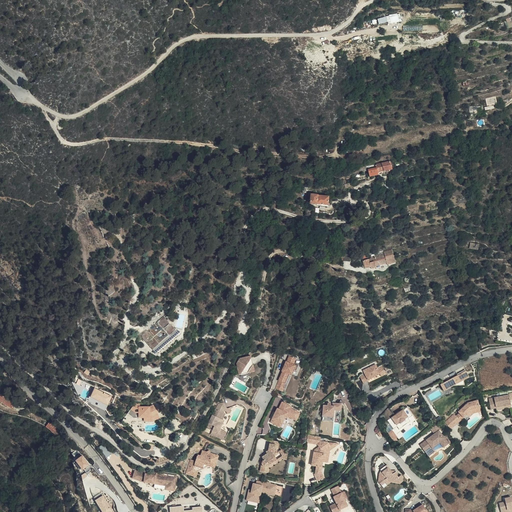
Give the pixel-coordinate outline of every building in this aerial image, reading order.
[(388,22),(388,23),(402,21),(401,13),(378,17),(379,24),(388,22)] [(487,105),(497,103),(496,96),(486,98),(487,105)] [(392,169),(390,162),(353,169),(353,173),(377,168),(378,172),(392,169)] [(328,206),(329,197),(312,195),(311,204),(328,206)] [(134,223),(135,215),(124,218),(126,226),(134,223)] [(387,264),(395,262),(392,250),(384,252),(384,251),(370,255),(371,259),(363,261),(365,269),(371,267),(371,269),(375,268),(375,266),(387,263),(387,264)] [(142,336),(154,349),(169,336),(171,337),(177,332),(164,317),(142,336)] [(169,336),(154,349),(155,351),(171,337),(169,336)] [(244,361),(240,366),(242,377),(251,376),(252,375),(257,367),(255,359),(244,361)] [(295,359),(292,365),(298,368),(299,365),(301,361),(295,359)] [(287,374),(279,391),(286,394),(288,390),(286,389),(288,386),(290,387),(294,377),(296,378),(299,373),(301,374),(304,367),(299,365),(298,368),(292,365),(291,365),(287,374)] [(375,366),(363,372),(365,375),(368,381),(380,375),(385,373),(382,367),(377,369),(375,366)] [(466,371),(460,374),(464,381),(469,378),(466,371)] [(460,374),(444,383),(446,387),(454,386),(464,386),(464,381),(460,374)] [(368,381),(365,375),(360,378),(363,384),(368,382),(368,381)] [(233,386),(235,388),(239,382),(247,387),(252,380),(251,376),(242,377),(238,378),(236,381),(233,386)] [(444,383),(440,385),(444,392),(453,387),(454,386),(446,387),(444,383)] [(90,397),(97,400),(95,404),(106,409),(113,395),(94,387),(90,397)] [(453,387),(444,392),(446,395),(454,390),(453,387)] [(493,398),(493,400),(509,397),(510,399),(511,398),(511,390),(510,391),(510,390),(501,392),(501,396),(493,398)] [(0,400),(13,409),(16,405),(0,394),(0,400)] [(493,400),(489,401),(491,409),(501,407),(500,406),(511,404),(510,399),(509,397),(493,400)] [(135,401),(128,411),(135,416),(141,416),(145,416),(154,416),(160,413),(155,404),(152,405),(140,405),(140,403),(137,403),(135,401)] [(458,411),(460,414),(464,418),(466,421),(470,418),(469,418),(467,415),(472,411),(480,409),(478,401),(468,403),(458,411)] [(332,407),(332,405),(332,404),(331,404),(331,403),(330,404),(329,404),(329,405),(329,407),(325,406),(324,422),(331,422),(331,418),(336,418),(337,411),(343,412),(344,405),(334,404),(334,407),(332,407)] [(285,404),(281,411),(289,415),(292,410),(293,408),(285,404)] [(221,410),(218,405),(207,428),(213,431),(211,435),(221,439),(225,432),(221,430),(225,421),(223,420),(221,419),(224,413),(226,408),(221,410)] [(394,417),(387,424),(390,426),(395,432),(409,421),(408,420),(412,416),(405,409),(402,412),(401,412),(394,417)] [(481,412),(480,409),(472,411),(467,415),(469,418),(474,414),(481,412)] [(292,410),(289,415),(281,411),(280,410),(273,424),(282,429),(288,417),(298,423),(302,415),(292,410)] [(382,417),(387,424),(394,417),(387,410),(384,413),(382,417)] [(141,425),(141,416),(135,416),(128,411),(123,418),(133,424),(141,425)] [(342,424),(343,412),(337,411),(336,418),(331,418),(331,422),(336,423),(336,424),(342,424)] [(464,418),(460,414),(456,417),(459,420),(455,423),(451,418),(445,423),(451,429),(460,421),(464,418)] [(454,414),(451,418),(455,423),(459,420),(456,417),(454,414)] [(395,432),(390,426),(387,429),(386,433),(396,444),(401,439),(397,434),(410,422),(409,421),(395,432)] [(49,422),(46,426),(56,434),(59,430),(49,422)] [(442,431),(438,425),(432,430),(436,435),(441,432),(442,431)] [(436,435),(421,446),(427,454),(434,449),(441,444),(444,449),(450,445),(441,432),(436,435)] [(322,439),(316,438),(314,446),(317,446),(319,448),(317,450),(316,455),(314,454),(312,468),(317,468),(317,475),(316,476),(318,482),(325,480),(322,473),(325,456),(331,452),(329,449),(330,446),(331,445),(330,444),(322,443),(322,439)] [(279,450),(281,443),(271,441),(270,452),(271,454),(268,456),(263,459),(264,461),(263,462),(263,463),(262,464),(262,465),(261,466),(261,467),(261,468),(261,469),(261,470),(261,471),(261,473),(267,474),(269,469),(279,462),(276,458),(281,456),(278,452),(279,450)] [(207,453),(203,452),(202,457),(199,456),(197,461),(193,460),(188,475),(197,477),(199,472),(200,468),(205,465),(206,463),(211,465),(214,455),(211,454),(209,456),(207,453)] [(83,471),(90,466),(83,454),(75,459),(83,471)] [(219,457),(214,455),(211,465),(206,463),(205,465),(200,468),(199,472),(209,467),(216,469),(219,457)] [(280,464),(279,462),(269,469),(267,474),(269,475),(271,470),(280,464)] [(386,466),(380,470),(381,471),(380,475),(379,482),(382,486),(386,483),(387,484),(391,481),(400,484),(404,482),(403,478),(402,476),(399,478),(397,476),(398,475),(397,472),(391,473),(386,466)] [(174,492),(176,478),(156,475),(156,477),(146,476),(135,472),(133,480),(145,484),(154,485),(155,483),(166,484),(166,487),(165,491),(174,492)] [(274,496),(276,486),(271,485),(271,484),(264,482),(264,483),(262,483),(262,486),(256,485),(253,484),(252,490),(249,490),(246,504),(258,506),(261,493),(274,496)] [(282,487),(276,486),(274,496),(280,497),(282,487)] [(342,495),(339,488),(332,491),(335,498),(342,495)] [(345,494),(342,495),(348,508),(340,511),(345,511),(352,509),(345,494)] [(102,511),(113,511),(104,495),(95,500),(102,511)] [(335,498),(334,499),(337,505),(330,508),(331,511),(340,511),(348,508),(342,495),(335,498)] [(500,511),(507,511),(511,509),(511,500),(511,501),(511,499),(511,498),(505,499),(505,502),(499,504),(500,511)]
